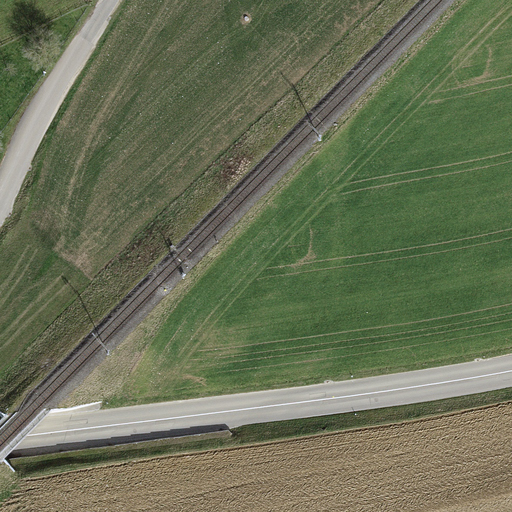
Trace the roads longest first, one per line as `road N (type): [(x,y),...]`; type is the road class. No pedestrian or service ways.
road 1 (secondary): [(511,370),(0,439)]
road 2 (unclassified): [(0,201),(32,124),(109,0)]
